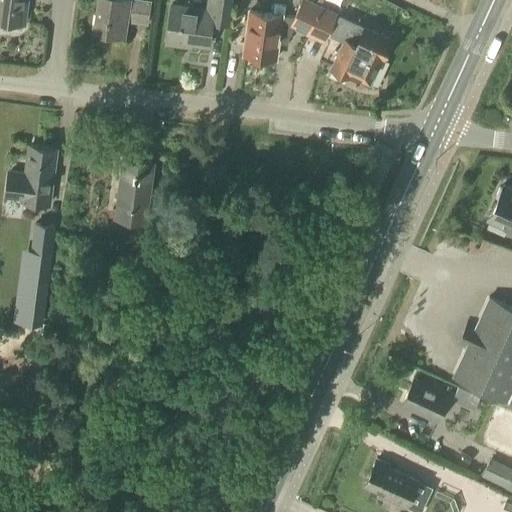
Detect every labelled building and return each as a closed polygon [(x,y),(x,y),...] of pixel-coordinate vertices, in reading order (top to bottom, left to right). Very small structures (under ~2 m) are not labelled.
[(0,0),(0,21),(24,25),(27,0),(0,0)] [(147,23),(150,2),(139,0),(98,0),(94,33),(125,37),(128,20),(147,23)] [(227,25),(230,0),(209,0),(208,11),(171,5),(165,43),(192,47),(193,43),(208,46),(212,22),(227,25)] [(249,10),(243,54),(275,58),(277,42),(286,43),(294,28),(308,34),(316,15),(312,13),(316,5),(305,0),(301,0),(294,17),(249,10)] [(316,15),(308,34),(323,41),(336,14),(316,5),(312,13),(316,15)] [(384,58),(392,41),(340,17),(331,35),(344,41),(331,69),(349,77),(351,74),(369,83),(381,57),(384,58)] [(47,206),(55,151),(30,147),(26,176),(8,173),(5,196),(23,199),(22,203),(47,206)] [(146,160),(146,156),(134,154),(133,158),(124,157),(116,217),(146,221),(154,161),(146,160)] [(511,187),(504,184),(488,221),(511,231),(511,187)] [(52,255),(55,224),(33,222),(29,252),(52,255)] [(465,349),(453,376),(511,404),(511,308),(489,297),(476,325),(468,321),(457,345),(465,349)] [(438,421),(450,396),(413,379),(402,404),(438,421)] [(465,398),(448,417),(473,439),(490,420),(465,398)] [(511,468),(490,458),(481,477),(504,487),(506,482),(511,484),(511,468)] [(407,507),(419,481),(389,468),(391,465),(376,459),(364,485),(380,493),(379,495),(407,507)]
